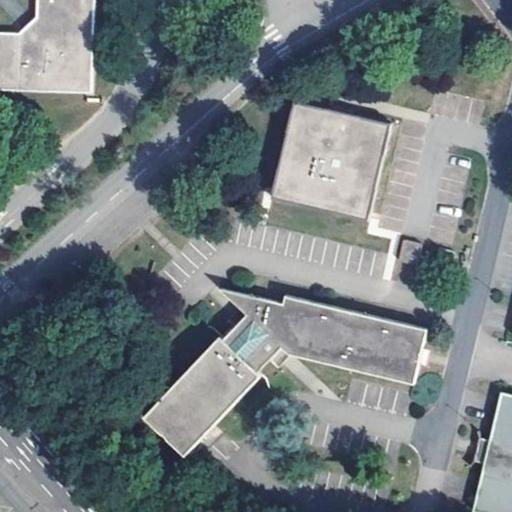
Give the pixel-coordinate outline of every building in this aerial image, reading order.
[(27,33),(15,32),(0,32),(0,92),(90,96),(90,0),(37,0),(38,19),(38,33),(27,33)] [(38,33),(38,19),(15,32),(27,33),(38,33)] [(368,218),(391,124),(345,113),(296,101),(273,195),(368,218)] [(404,240),(399,260),(418,265),(422,244),(404,240)] [(417,382),(430,326),(287,296),(285,305),(219,290),(246,301),(235,313),(239,318),(141,397),(176,443),(264,374),(260,370),(274,359),(280,367),(288,361),(295,356),(417,382)] [(511,511),(511,387),(503,385),(491,433),(484,431),(479,454),(486,455),(474,505),(502,511),(511,511)] [(479,454),(484,431),(480,430),(474,453),(479,454)]
